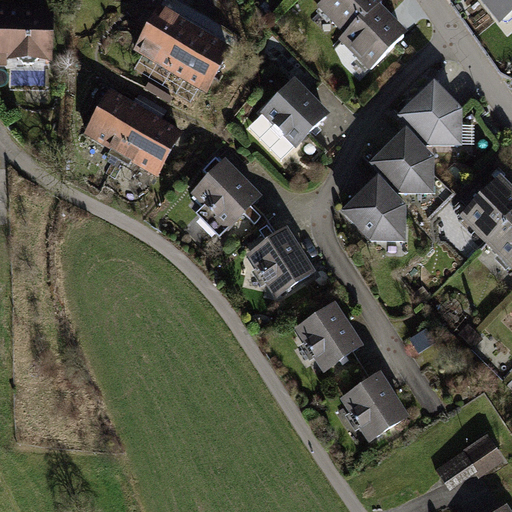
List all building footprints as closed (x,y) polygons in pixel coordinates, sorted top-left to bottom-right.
[(328,0),(321,7),(349,36),(376,9),(382,4),(377,0),(328,0)] [(511,0),(484,0),(501,20),(502,20),(503,22),(508,22),(511,19),(511,0)] [(349,36),(343,42),(371,70),(404,38),(376,9),(349,36)] [(171,73),(195,32),(161,12),(137,52),(171,73)] [(0,56),(17,57),(24,65),(33,65),(40,57),(50,58),(51,15),(0,13),(0,56)] [(206,93),(230,52),(195,32),(171,73),(206,93)] [(294,85),(265,113),(297,146),(326,117),(294,85)] [(434,89),(402,120),(428,147),(460,146),(460,114),(434,89)] [(112,95),(88,136),(122,156),(146,116),(112,95)] [(146,116),(122,156),(157,176),(181,136),(146,116)] [(406,136),(374,168),(399,194),(432,194),(432,162),(406,136)] [(210,209),(200,219),(219,238),(244,214),(254,226),(261,219),(250,208),(258,200),(224,166),(223,167),(216,160),(203,172),(210,179),(195,194),(210,209)] [(379,183),(346,215),(371,241),(404,242),(404,209),(379,183)] [(511,196),(499,183),(463,218),(488,243),(511,219),(511,196)] [(511,219),(488,243),(511,267),(511,219)] [(268,245),(251,256),(278,297),(312,274),(285,234),(276,240),(267,227),(259,232),(268,245)] [(333,308),(299,330),(326,371),(353,353),(360,349),(333,308)] [(467,342),(476,333),(469,326),(460,335),(467,342)] [(411,342),(418,352),(433,343),(427,332),(411,342)] [(483,340),(476,333),(467,342),(474,349),(483,340)] [(353,353),(326,371),(335,386),(362,368),(353,353)] [(362,368),(335,386),(345,400),(372,382),(362,368)] [(372,382),(345,400),(371,441),(405,419),(379,378),(372,382)] [(480,474),(501,460),(490,443),(469,457),(479,472),(480,474)] [(479,472),(469,457),(466,453),(445,467),(444,465),(438,469),(453,491),(479,472)] [(408,488),(379,501),(383,510),(412,497),(408,488)]
